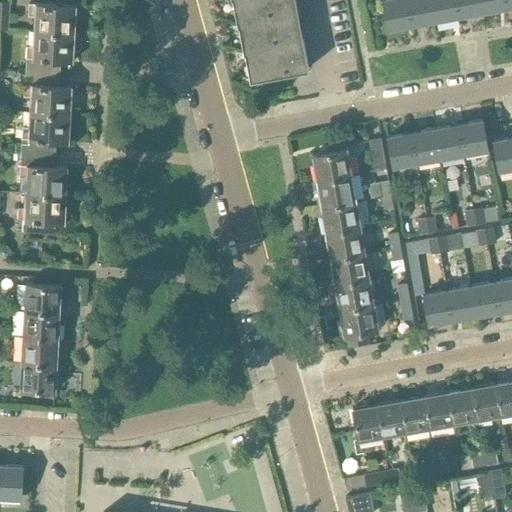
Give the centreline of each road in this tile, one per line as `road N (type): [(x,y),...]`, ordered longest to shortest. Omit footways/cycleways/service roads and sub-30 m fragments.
road 1 (residential): [(285,394),(126,431),(0,425)]
road 2 (residential): [(0,265),(260,275)]
road 3 (residential): [(511,346),(285,394)]
road 4 (residential): [(343,110),(511,83)]
road 5 (residential): [(260,275),(219,136)]
road 6 (residential): [(219,136),(182,0)]
road 7 (residential): [(219,136),(343,110)]
road 8 (residential): [(285,394),(260,275)]
road 9 (residential): [(317,511),(285,394)]
